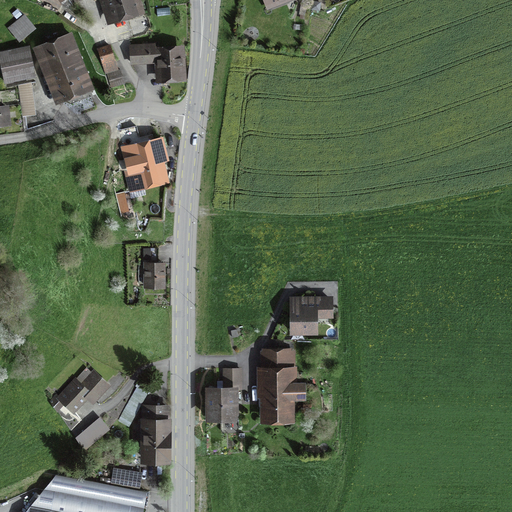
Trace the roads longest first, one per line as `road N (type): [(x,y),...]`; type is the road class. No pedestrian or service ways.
road 1 (secondary): [(181,511),(197,118)]
road 2 (unclassified): [(197,118),(126,112),(0,141)]
